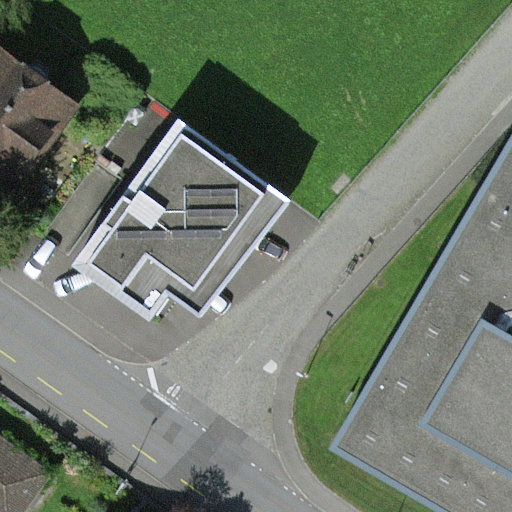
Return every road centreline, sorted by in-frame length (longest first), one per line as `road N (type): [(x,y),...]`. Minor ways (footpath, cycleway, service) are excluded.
road 1 (residential): [(511,49),(170,441)]
road 2 (tertiary): [(0,320),(170,441)]
